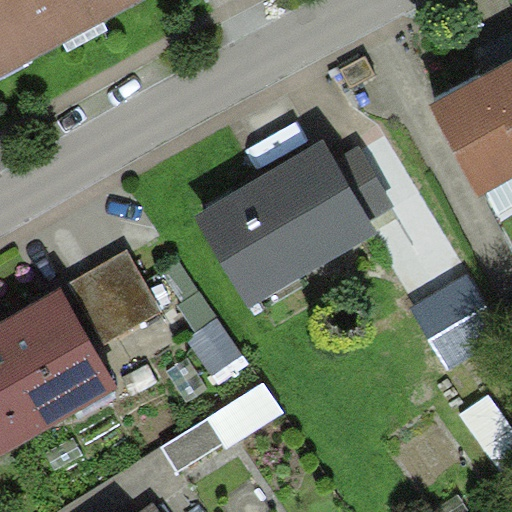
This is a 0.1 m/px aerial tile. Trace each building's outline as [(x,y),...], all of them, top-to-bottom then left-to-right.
[(0,0),(0,30),(22,19),(31,36),(96,0),(0,0)] [(511,37),(429,82),(476,170),(511,150),(511,37)] [(356,200),(328,155),(313,132),(202,201),(250,276),(360,207),(356,200)] [(328,155),(356,200),(380,185),(352,140),(328,155)] [(159,292),(125,239),(74,271),(107,324),(159,292)] [(162,253),(200,311),(216,301),(178,242),(162,253)] [(0,425),(105,363),(54,278),(0,309),(0,425)] [(241,339),(216,301),(200,311),(178,325),(188,340),(203,363),(241,339)] [(210,375),(203,363),(188,340),(160,357),(183,393),(210,375)] [(226,428),(208,399),(162,429),(181,457),(226,428)] [(124,511),(159,511),(148,496),(124,511)]
